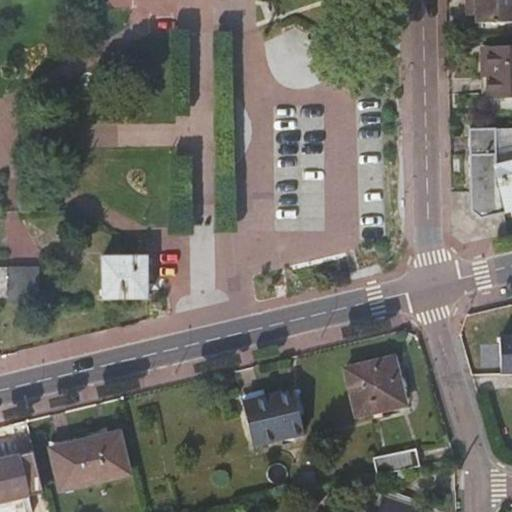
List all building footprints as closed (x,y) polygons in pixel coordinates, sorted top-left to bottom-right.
[(511,0),(469,0),(470,7),(480,7),(480,13),(480,22),(511,21),(511,0)] [(491,61),(492,104),(511,102),(511,43),(486,44),(486,61),(491,61)] [(474,202),(485,211),(511,204),(511,121),(474,121),(474,202)] [(109,298),(153,297),(153,255),(109,255),(109,298)] [(46,299),(46,267),(16,267),(16,299),(46,299)] [(0,297),(12,297),(11,268),(0,268),(0,297)] [(483,374),(511,373),(511,332),(500,333),(500,343),(482,343),(483,374)] [(410,400),(399,353),(352,364),(363,411),(410,400)] [(247,390),(249,400),(271,394),(269,385),(247,390)] [(271,394),(249,400),(259,442),(310,430),(300,387),(271,394)] [(137,475),(127,435),(60,450),(70,491),(137,475)] [(379,472),(422,463),(417,445),(375,456),(379,472)] [(0,506),(37,498),(28,457),(0,463),(0,506)] [(424,511),(427,505),(387,491),(379,511),(424,511)] [(312,511),(325,511),(333,502),(320,493),(309,509),(312,511)]
